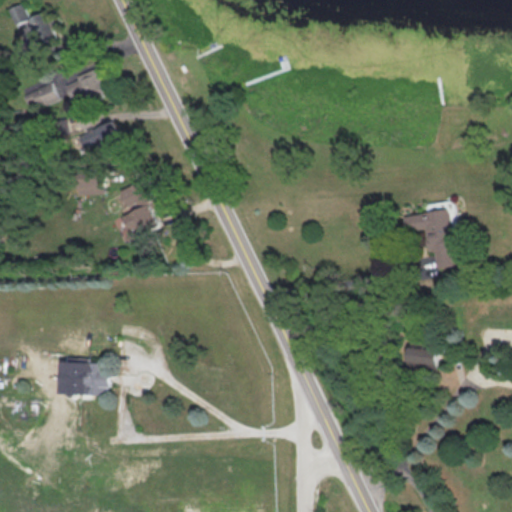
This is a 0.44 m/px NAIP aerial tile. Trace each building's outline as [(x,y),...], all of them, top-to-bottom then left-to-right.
[(56,38),(37,0),(28,0),(10,9),(24,38),(34,33),(40,45),(56,38)] [(110,95),(104,72),(65,83),(70,100),(85,96),(86,101),(110,95)] [(24,97),(32,114),(60,100),(52,83),(24,97)] [(80,137),(89,157),(122,142),(113,122),(80,137)] [(147,180),(115,193),(134,236),(159,225),(153,211),(159,208),(147,180)] [(71,371),(71,356),(60,356),(60,371),(71,371)]
